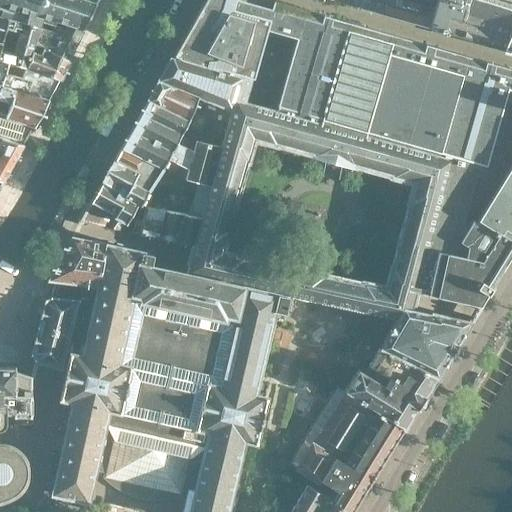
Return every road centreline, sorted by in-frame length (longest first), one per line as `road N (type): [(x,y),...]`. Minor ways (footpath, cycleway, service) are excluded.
road 1 (residential): [(21,295),(188,0)]
road 2 (residential): [(511,289),(375,511)]
road 3 (residential): [(108,0),(0,205)]
